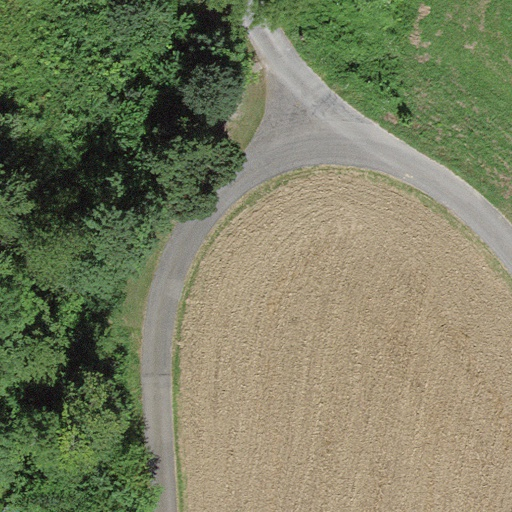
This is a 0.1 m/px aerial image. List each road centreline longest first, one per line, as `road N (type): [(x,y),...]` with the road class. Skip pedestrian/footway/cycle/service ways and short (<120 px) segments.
road 1 (unclassified): [(511,264),(409,169),(372,152),(309,144),(234,186),(186,230),(159,299),(150,427),(156,511)]
road 2 (track): [(159,299),(0,498)]
road 3 (track): [(236,0),(309,144)]
